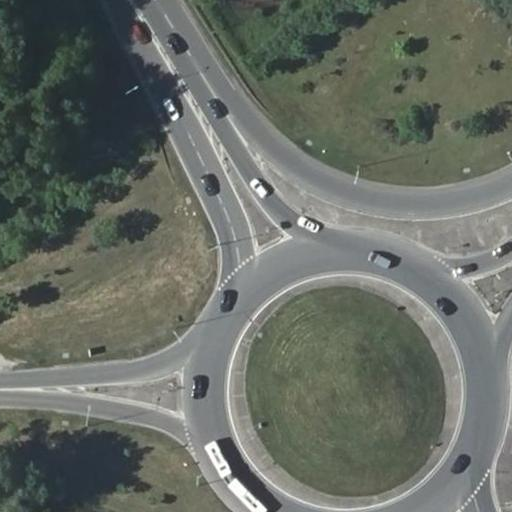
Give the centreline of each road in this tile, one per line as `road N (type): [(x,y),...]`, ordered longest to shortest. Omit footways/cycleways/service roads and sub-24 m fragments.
road 1 (primary): [(511,183),(468,198),(395,204),(307,174),(246,120),(161,0)]
road 2 (primary): [(116,0),(232,228),(238,266),(231,304)]
road 3 (primary): [(346,248),(305,232),(270,203),(150,0)]
road 4 (tertiary): [(8,389),(170,423),(219,460)]
road 5 (tertiary): [(214,332),(161,363),(8,389)]
road 6 (primary): [(487,375),(475,332),(451,295),(416,267)]
road 7 (primary): [(214,332),(202,375),(204,418),(219,460)]
road 8 (primary): [(346,248),(302,255),(263,274),(231,304)]
